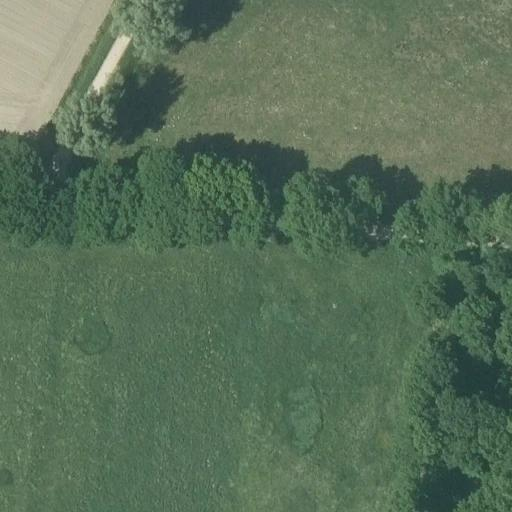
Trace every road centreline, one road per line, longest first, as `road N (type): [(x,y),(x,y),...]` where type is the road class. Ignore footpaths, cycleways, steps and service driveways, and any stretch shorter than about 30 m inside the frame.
road 1 (unclassified): [(511,234),(0,196)]
road 2 (track): [(38,200),(148,0)]
